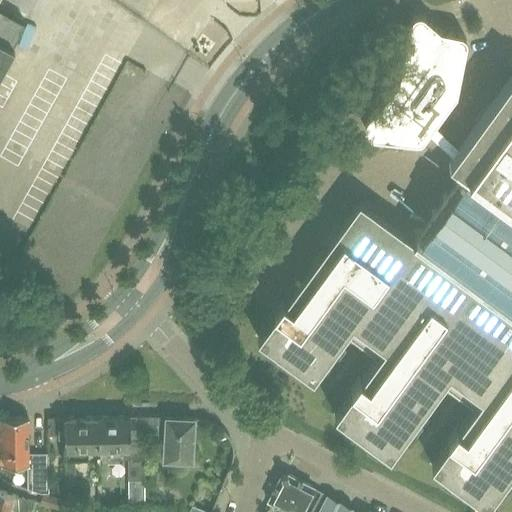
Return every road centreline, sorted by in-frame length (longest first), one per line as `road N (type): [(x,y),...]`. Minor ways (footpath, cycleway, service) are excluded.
road 1 (secondary): [(338,0),(269,51),(228,101),(162,256),(130,304)]
road 2 (unclassified): [(272,434),(130,304)]
road 3 (unclassified): [(422,511),(272,434)]
road 4 (secondary): [(0,384),(54,362),(130,304)]
